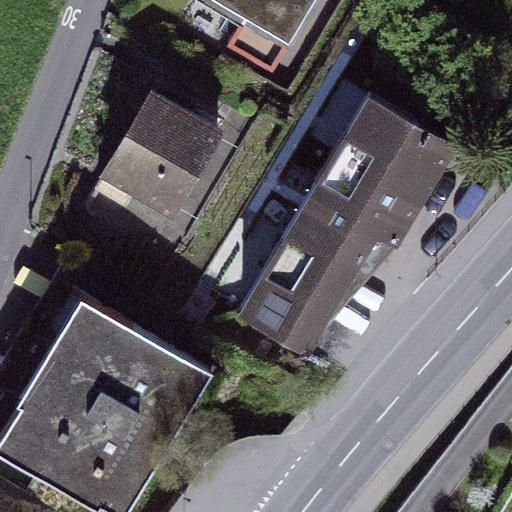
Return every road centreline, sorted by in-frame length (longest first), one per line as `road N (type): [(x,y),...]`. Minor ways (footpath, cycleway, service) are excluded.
road 1 (primary): [(511,272),(304,511)]
road 2 (residential): [(102,0),(0,267)]
road 3 (residential): [(423,511),(511,401)]
